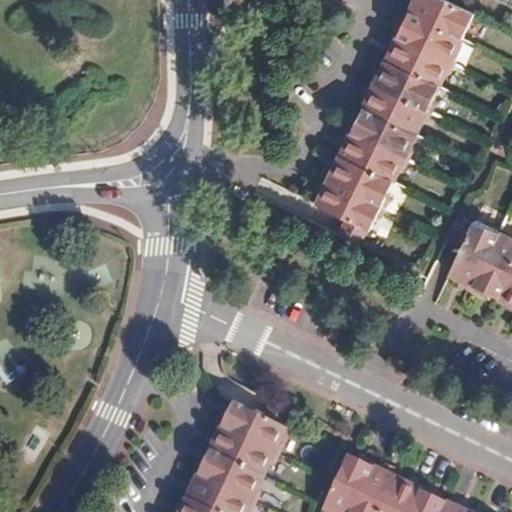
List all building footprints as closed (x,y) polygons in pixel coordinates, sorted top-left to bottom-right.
[(407,0),(410,1),(407,8),(460,33),(472,9),(453,0),(407,0)] [(399,10),(391,28),(456,60),(460,53),(455,44),(460,33),(407,8),(405,12),(399,10)] [(382,46),(388,49),(385,55),(437,81),(443,68),(453,66),(456,60),(391,28),(382,46)] [(375,59),(367,77),(433,109),(435,104),(430,95),(437,81),(385,55),(381,62),(375,59)] [(364,97),(361,103),(414,128),(419,117),(430,114),(433,109),(367,77),(358,94),(364,97)] [(358,109),(353,106),(344,124),(410,156),(413,151),(408,142),(414,128),(361,103),(358,109)] [(335,142),(341,145),(339,149),(392,175),(398,163),(408,161),(410,156),(344,124),(335,142)] [(329,153),(321,171),(387,204),(389,200),(384,191),(392,175),(339,149),(336,156),(329,153)] [(319,192),(315,199),(340,212),(368,226),(374,212),(385,209),(387,204),(321,171),(312,188),(319,192)] [(368,226),(340,212),(332,227),(355,238),(363,236),(368,226)] [(464,242),(462,247),(450,272),(457,275),(454,281),(472,289),(503,225),(496,221),(487,226),(462,214),(457,214),(447,233),(464,242)] [(508,227),(503,225),(472,289),(488,298),(491,293),(499,296),(511,267),(511,237),(510,237),(508,227)] [(447,233),(445,239),(462,247),(464,242),(447,233)] [(511,267),(499,296),(504,299),(502,304),(511,309),(511,267)] [(240,511),(242,508),(252,506),(255,502),(257,496),(253,487),(259,475),(266,460),(276,459),(278,453),(281,446),(276,438),(282,425),(288,414),(284,404),(263,395),(255,412),(229,401),(226,406),(222,404),(214,420),(205,439),(210,442),(207,449),(204,454),(199,452),(190,471),(181,487),(186,490),(184,495),(181,501),(176,499),(169,511),(240,511)] [(474,511),(470,510),(453,502),(450,507),(442,503),(439,502),(441,497),(421,487),(404,478),(402,483),(396,481),(390,478),(392,473),(374,464),(356,456),(354,461),(345,456),(319,511),(321,511),(474,511)]
